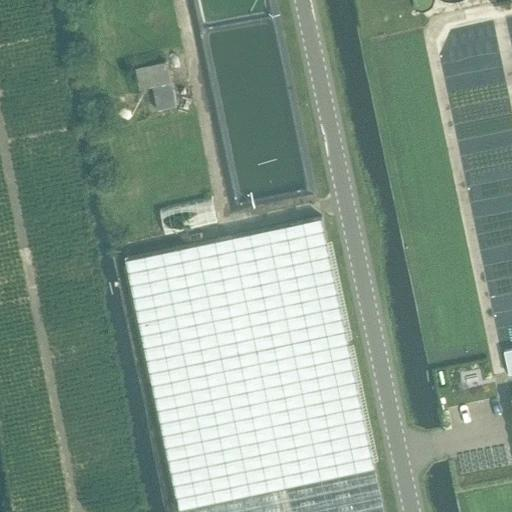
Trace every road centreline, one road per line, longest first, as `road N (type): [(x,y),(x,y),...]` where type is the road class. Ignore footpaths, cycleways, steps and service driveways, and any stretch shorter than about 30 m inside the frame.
road 1 (unclassified): [(412,511),(301,0)]
road 2 (track): [(70,498),(0,124)]
